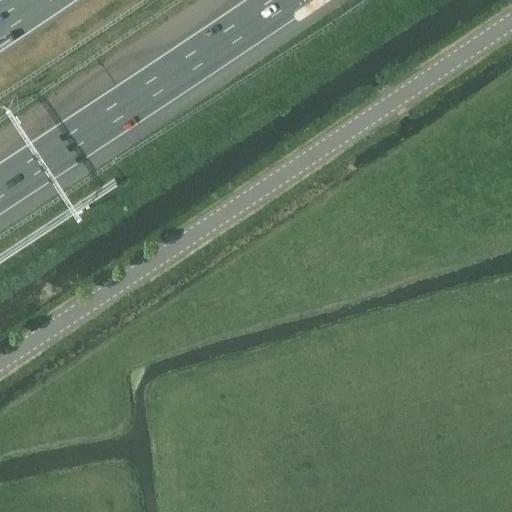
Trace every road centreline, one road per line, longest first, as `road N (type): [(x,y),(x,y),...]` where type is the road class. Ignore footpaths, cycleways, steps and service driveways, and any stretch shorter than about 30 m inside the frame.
road 1 (tertiary): [(0,363),(511,22)]
road 2 (motorway): [(0,185),(281,0)]
